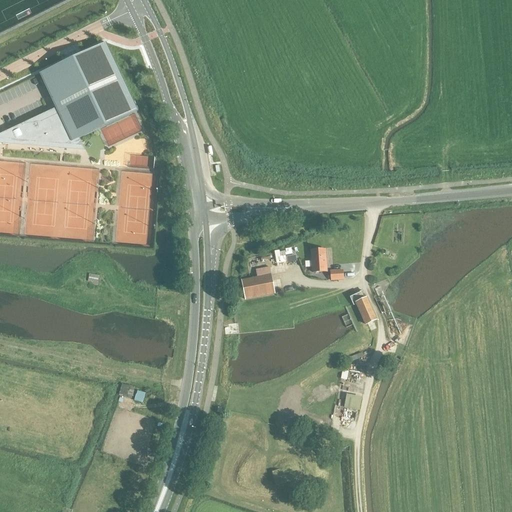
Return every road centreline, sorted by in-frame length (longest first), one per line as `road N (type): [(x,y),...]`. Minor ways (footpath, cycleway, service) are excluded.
road 1 (secondary): [(193,211),(187,386),(151,511)]
road 2 (secondary): [(160,511),(194,407),(211,257),(207,219)]
road 3 (unclassified): [(357,446),(381,341),(364,279),(375,203)]
road 4 (secondary): [(131,10),(170,106),(193,211)]
road 5 (secondary): [(205,201),(173,65),(145,3)]
road 6 (track): [(381,341),(360,341),(287,387),(249,395),(197,387)]
road 7 (track): [(0,279),(193,316)]
road 8 (track): [(0,342),(187,386)]
road 9 (track): [(451,44),(448,196)]
road 10 (track): [(206,319),(289,306),(347,284)]
road 11 (secondary): [(375,203),(511,190)]
road 12 (residential): [(108,21),(0,76)]
